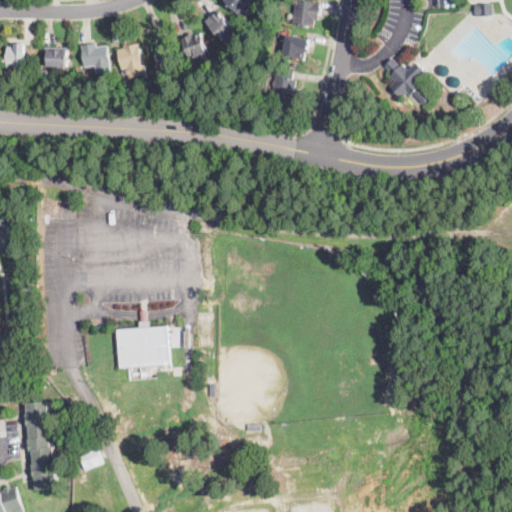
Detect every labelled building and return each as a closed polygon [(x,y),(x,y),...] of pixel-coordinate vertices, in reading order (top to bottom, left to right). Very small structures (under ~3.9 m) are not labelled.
[(244,17),(227,0),(251,0),(250,1),(253,4),(247,10),(249,12),(244,17)] [(320,19),(316,19),(315,25),(294,23),(295,18),(294,18),(294,14),(296,14),(297,4),(294,3),(294,0),(308,0),(322,2),(320,19)] [(494,15),(481,15),(481,2),(493,2),(494,15)] [(226,43),(207,20),(219,10),(238,33),(226,43)] [(207,47),(210,55),(211,59),(205,61),(203,53),(188,58),(185,50),(182,39),(202,32),(207,47)] [(312,39),(310,49),(306,49),(304,60),(285,56),(286,49),(282,48),(283,39),(288,40),(289,35),(312,39)] [(26,44),(26,48),(25,71),(21,71),(21,67),(7,67),(7,45),(13,46),(13,42),(26,43),(26,44)] [(98,42),(99,46),(108,44),(112,75),(99,76),(98,66),(85,68),(82,45),(98,42)] [(128,44),(129,46),(140,43),(148,79),(151,78),(153,90),(149,90),(149,88),(144,89),(142,80),(144,80),(143,75),(130,78),(128,73),(124,74),(119,48),(125,47),(125,44),(128,43),(128,44)] [(169,82),(160,84),(158,76),(163,75),(156,52),(162,51),(160,46),(172,43),(178,64),(165,68),(169,82)] [(69,63),(69,67),(48,65),(49,53),(49,47),(71,50),(69,63)] [(400,64),(401,65),(403,63),(410,69),(418,61),(426,70),(418,78),(423,83),(421,85),(431,96),(424,103),(415,93),(412,96),(409,92),(403,98),(391,86),(397,80),(392,74),(394,72),(387,64),(394,58),(400,64)] [(298,79),(297,85),(300,85),(297,102),(294,101),(294,104),(268,99),(269,93),(273,94),(275,85),(273,84),(274,80),(276,80),(279,66),(296,69),(295,78),(298,79)] [(47,76),(47,78),(39,78),(39,69),(47,69),(47,76)] [(17,231),(14,235),(0,225),(0,223),(8,210),(23,220),(17,231)] [(152,319),(152,325),(169,324),(171,364),(120,367),(120,365),(118,328),(141,326),(141,320),(152,319)] [(49,399),(49,403),(52,403),(53,411),(49,411),(49,414),(52,414),(53,420),(51,420),(53,436),(51,436),(52,444),(55,444),(56,461),(55,461),(55,464),(58,464),(59,471),(57,472),(59,486),(37,489),(36,474),(34,474),(34,470),(32,470),(31,467),(31,462),(34,462),(33,448),(30,448),(30,443),(28,444),(27,437),(31,436),(29,423),(27,423),(27,418),(25,419),(24,412),(28,411),(28,408),(26,408),(25,401),(49,399)] [(104,463),(87,470),(81,455),(99,448),(104,463)] [(12,483),(12,485),(17,484),(25,510),(19,511),(15,511),(15,510),(8,511),(7,511),(3,511),(0,511),(0,490),(3,490),(3,489),(5,488),(5,485),(12,483)]
